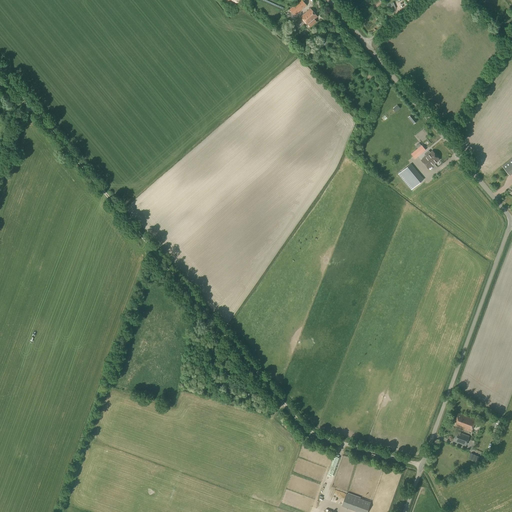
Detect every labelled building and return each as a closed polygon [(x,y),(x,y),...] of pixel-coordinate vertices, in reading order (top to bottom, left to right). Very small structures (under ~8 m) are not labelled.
[(289,9),(294,16),(307,5),(302,0),(299,0),(292,6),(292,7),(289,9)] [(301,17),(308,25),(310,28),(317,22),(314,19),(317,17),(310,9),(301,17)] [(413,125),(417,121),(411,114),(407,117),(413,125)] [(421,145),(419,143),(415,146),(417,149),(411,154),(415,159),(426,150),(421,145)] [(430,159),(435,164),(440,160),(433,151),(430,153),(429,151),(424,154),(426,156),(429,160),(430,159)] [(429,160),(426,156),(420,160),(428,170),(435,164),(430,159),(429,160)] [(509,175),(511,172),(511,157),(502,166),(509,175)] [(411,190),(423,180),(410,164),(398,174),(411,190)] [(471,432),(475,420),(458,413),(454,425),(471,432)] [(465,446),(469,437),(457,432),(453,441),(465,446)] [(359,511),(366,511),(370,503),(346,494),(342,506),(359,511)]
